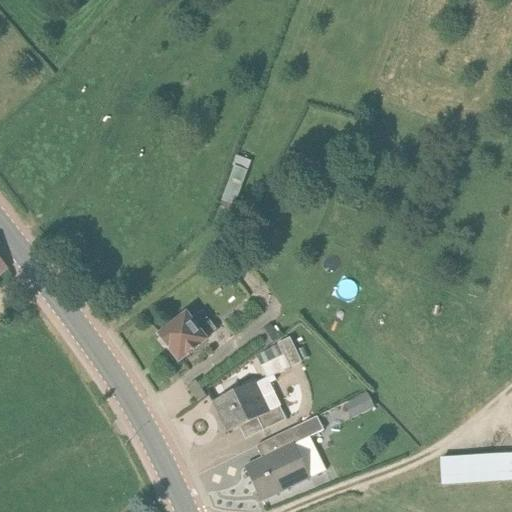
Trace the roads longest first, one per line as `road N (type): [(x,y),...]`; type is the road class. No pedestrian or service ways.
road 1 (secondary): [(187,511),(86,335),(0,225)]
road 2 (track): [(511,389),(425,455),(280,511)]
